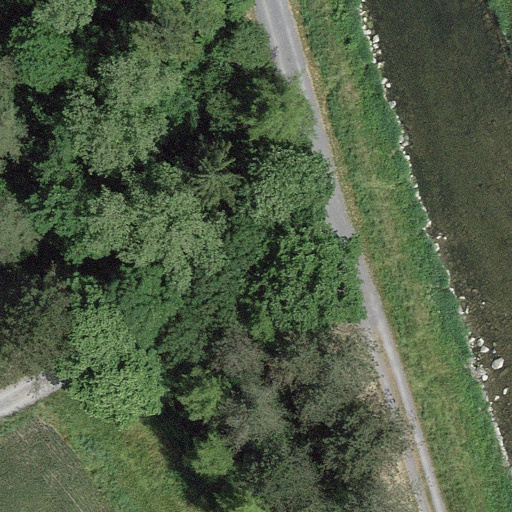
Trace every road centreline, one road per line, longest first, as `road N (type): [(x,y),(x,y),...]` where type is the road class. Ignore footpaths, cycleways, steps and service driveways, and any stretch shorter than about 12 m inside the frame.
road 1 (track): [(432,511),(333,213),(274,0)]
road 2 (residential): [(0,401),(333,213)]
